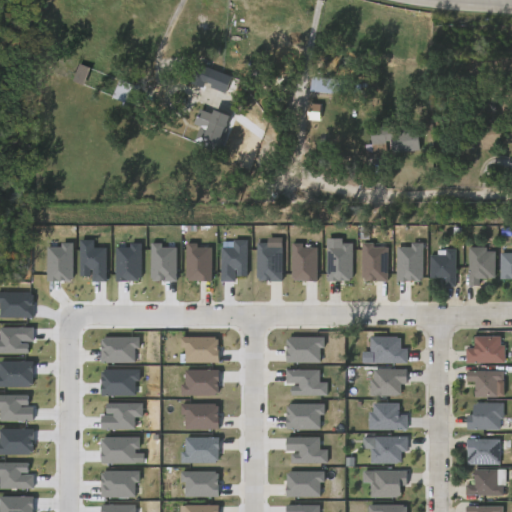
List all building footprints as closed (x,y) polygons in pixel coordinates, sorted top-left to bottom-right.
[(238,84),(234,93),(227,91),(227,92),(206,84),(204,88),(192,84),(200,64),(240,80),(238,84)] [(62,89),(75,92),(80,75),(66,71),(62,89)] [(182,92),(198,97),(198,94),(227,102),(232,85),(188,73),(182,92)] [(142,95),(138,105),(133,102),(133,104),(112,95),(119,77),(140,86),(137,93),(142,95)] [(321,105),(318,105),(318,88),(325,88),(325,79),(335,79),(335,104),(321,105)] [(206,111),(230,121),(225,133),(228,135),(220,153),(200,145),(204,137),(198,135),(203,124),(198,121),(203,110),(206,111)] [(511,142),(483,145),(480,145),(479,126),(511,123),(511,142)] [(391,124),(391,126),(394,126),(394,131),(420,129),(422,150),(394,153),(393,141),(387,141),(389,158),(368,160),(366,145),(373,144),(372,128),(387,126),(387,125),(391,124)] [(456,249),(445,249),(445,256),(430,256),(430,278),(443,278),(443,288),(456,288),(456,249)] [(469,249),(469,286),(481,286),(481,279),(495,279),(495,249),(469,249)] [(511,278),(501,280),(502,253),(511,253),(511,278)] [(447,293),(446,257),(428,257),(428,262),(420,262),(420,286),(436,285),(436,294),(447,293)] [(502,336),(502,345),(506,345),(506,363),(467,363),(467,349),(475,349),(475,337),(502,336)] [(362,371),(398,370),(398,356),(392,356),(392,344),(362,344),(362,371)] [(213,366),(213,369),(221,369),(220,391),(195,391),(196,366),(213,366)] [(475,386),(475,398),(499,398),(499,383),(504,383),(504,372),(468,372),(468,386),(475,386)] [(398,391),(398,376),(364,377),(364,386),(361,386),(361,403),(392,403),(392,391),(398,391)] [(468,416),(468,430),(503,430),(503,404),(473,404),(473,416),(468,416)] [(359,436),(398,437),(398,422),(390,422),(390,411),(363,410),(363,418),(359,418),(359,436)] [(468,465),(501,465),(501,440),(468,440),(468,465)] [(361,470),(392,471),(392,458),(398,458),(398,444),(354,444),(354,456),(361,456),(361,470)] [(499,470),(476,470),(476,486),(467,486),(467,496),(504,496),(504,484),(499,484),(499,470)] [(361,504),(392,504),(392,492),(397,492),(398,478),(354,477),(354,489),(361,489),(361,504)]
